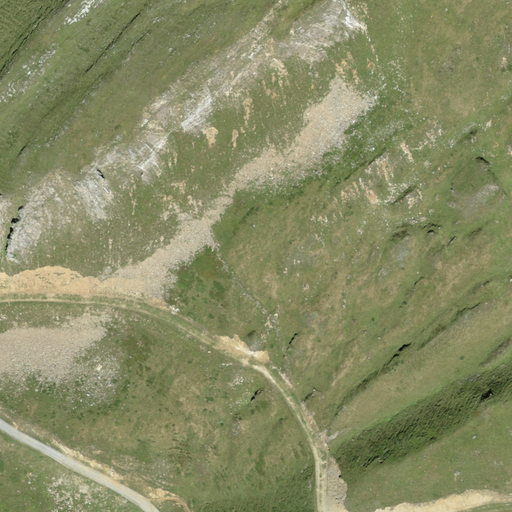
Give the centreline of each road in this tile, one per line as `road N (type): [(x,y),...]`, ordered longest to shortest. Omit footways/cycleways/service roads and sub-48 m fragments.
road 1 (track): [(324,511),(313,438),(280,387),(235,357),(139,308),(0,300)]
road 2 (track): [(0,423),(140,501)]
